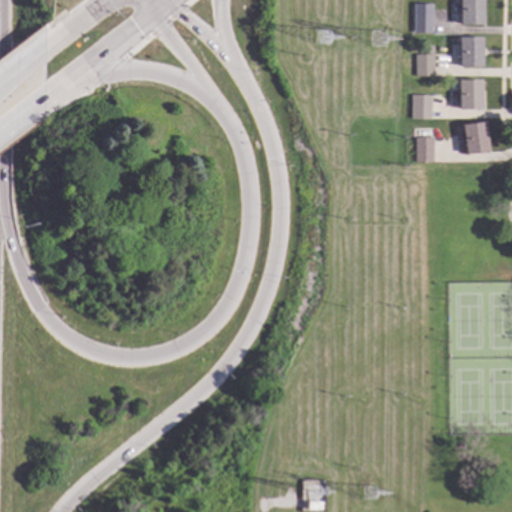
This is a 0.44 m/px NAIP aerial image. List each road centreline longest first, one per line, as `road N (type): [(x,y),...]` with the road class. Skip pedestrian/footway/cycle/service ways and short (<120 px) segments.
road 1 (motorway): [(65,511),(215,383),(259,326),(271,292),(280,204),(271,144),(228,62)]
road 2 (motorway): [(243,272),(220,318),(194,341),(134,361),(83,352),(25,288),(8,243),(0,132)]
road 3 (motorway): [(215,97),(240,144),(250,188),(243,272)]
road 4 (motorway): [(77,77),(132,69),(215,97)]
road 5 (secondary): [(42,101),(157,17)]
